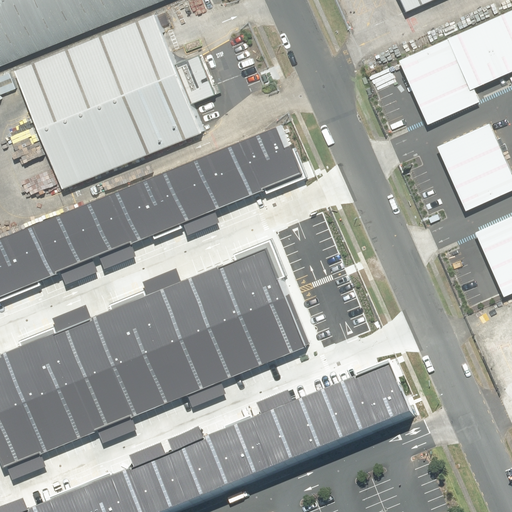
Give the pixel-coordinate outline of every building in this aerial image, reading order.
[(0,0),(0,70),(170,0),(0,0)] [(511,2),(400,51),(430,120),(481,98),(475,84),(511,68),(511,2)] [(160,18),(18,76),(65,188),(206,130),(195,104),(220,94),(204,55),(179,65),(160,18)] [(511,163),(492,120),(441,143),(470,207),(511,187),(511,163)] [(0,239),(0,288),(298,176),(282,133),(0,239)] [(511,211),(476,228),(507,296),(511,293),(511,211)] [(0,346),(0,432),(10,459),(308,343),(268,242),(0,346)] [(27,511),(158,511),(411,409),(395,370),(364,382),(361,376),(27,511)]
